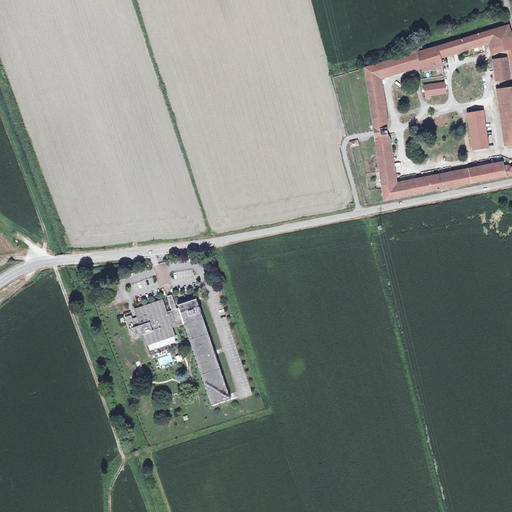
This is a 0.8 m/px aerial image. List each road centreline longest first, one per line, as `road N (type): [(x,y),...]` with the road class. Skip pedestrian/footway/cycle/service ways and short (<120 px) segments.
road 1 (tertiary): [(0,282),(52,259),(194,242),(511,180)]
road 2 (track): [(111,511),(110,486),(122,457),(52,259)]
road 3 (track): [(0,116),(46,261)]
